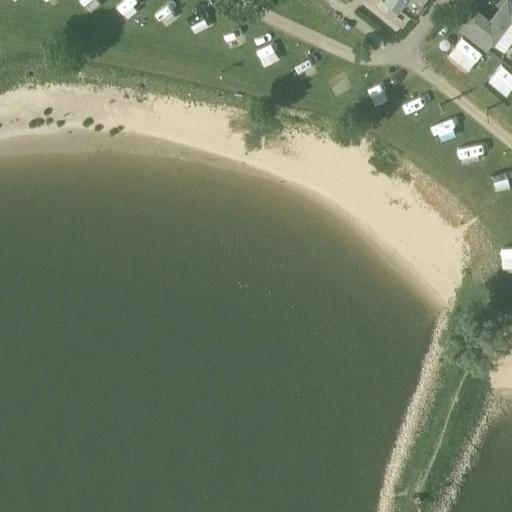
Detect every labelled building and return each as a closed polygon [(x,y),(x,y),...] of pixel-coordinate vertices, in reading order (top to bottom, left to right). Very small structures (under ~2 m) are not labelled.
[(78,0),(90,13),(105,0),(104,0),(78,0)] [(117,0),(114,3),(127,20),(143,7),(137,0),(117,0)] [(162,27),(180,13),(169,0),(164,0),(150,12),(162,27)] [(404,0),(417,10),(424,0),(404,0)] [(511,0),(504,0),(490,18),(474,6),(463,21),(493,44),(511,22),(511,0)] [(193,37),(216,26),(206,6),(184,16),(193,37)] [(242,23),(220,31),(227,49),(249,40),(242,23)] [(264,66),(283,57),(275,38),(255,47),(264,66)] [(455,54),(472,68),(485,53),(467,39),(455,54)] [(290,61),(295,79),(314,74),(310,56),(290,61)] [(494,83),(511,99),(511,97),(511,72),(508,68),(494,83)] [(372,102),(393,94),(386,77),(365,85),(372,102)] [(423,115),(418,96),(401,100),(406,119),(423,115)] [(458,114),(431,121),(436,142),(463,134),(458,114)] [(484,141),(456,146),(460,167),(487,163),(484,141)] [(511,166),(490,172),(494,192),(511,188),(511,166)] [(511,253),(502,257),(507,273),(511,271),(511,253)]
